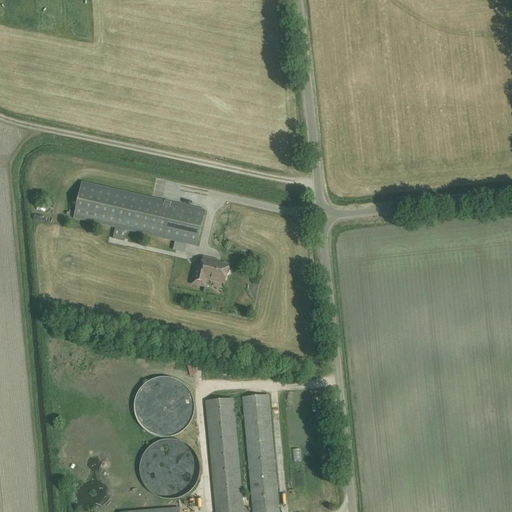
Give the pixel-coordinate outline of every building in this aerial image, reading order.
[(196,247),(205,211),(81,183),(73,219),(196,247)] [(228,274),(229,271),(227,270),(228,267),(219,265),(219,262),(203,259),(201,268),(194,267),(190,284),(204,287),(206,279),(224,283),(226,276),(228,274)] [(144,431),(146,432),(149,434),(151,435),(154,436),(156,437),(159,437),(162,438),(164,438),(167,438),(170,437),(172,437),(175,436),(177,435),(180,433),(182,432),(184,430),(186,428),(188,426),(189,424),(190,422),(192,419),(193,417),(193,414),(194,411),(194,409),(194,406),(193,403),(193,401),(192,398),(191,396),(190,393),(189,391),(187,389),(185,387),(183,385),(181,383),(179,382),(176,381),(174,380),(171,379),(169,378),(166,378),(163,378),(161,378),(158,378),(155,379),(153,380),(150,381),(148,382),(146,384),(144,386),(142,387),(140,390),(138,392),(137,394),(136,397),(135,399),(134,402),(134,404),(134,407),(134,410),(134,412),(135,415),(135,418),(136,420),(138,422),(139,425),(141,427),(142,429),(144,431)] [(242,398),(252,511),(278,511),(268,396),(242,398)] [(206,402),(215,511),(241,511),(232,400),(206,402)] [(155,444),(152,445),(150,447),(147,449),(145,452),(144,454),(142,457),(141,460),(140,463),(139,466),(139,469),(139,472),(140,475),(140,478),(141,481),(143,484),(144,487),(146,489),(149,492),(151,494),(154,495),(156,497),(159,498),(162,499),(165,500),(168,500),(172,500),(175,499),(178,499),(181,498),(184,496),(186,495),(189,493),(191,490),(193,488),(195,486),(196,483),(198,480),(198,477),(199,474),(199,471),(199,467),(199,464),(198,461),(197,458),(196,456),(194,453),(192,450),(190,448),(187,446),(185,444),(182,443),(179,442),(176,441),(173,440),(170,440),(167,440),(164,440),(161,441),(158,442),(155,444)]
